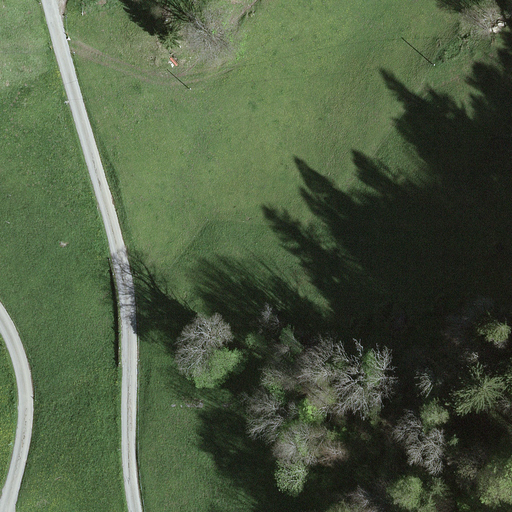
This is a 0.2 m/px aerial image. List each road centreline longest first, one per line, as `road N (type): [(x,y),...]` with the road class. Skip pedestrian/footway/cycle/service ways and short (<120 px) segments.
road 1 (unclassified): [(136,511),(128,290),(48,0)]
road 2 (unclassified): [(0,313),(25,387),(9,511)]
